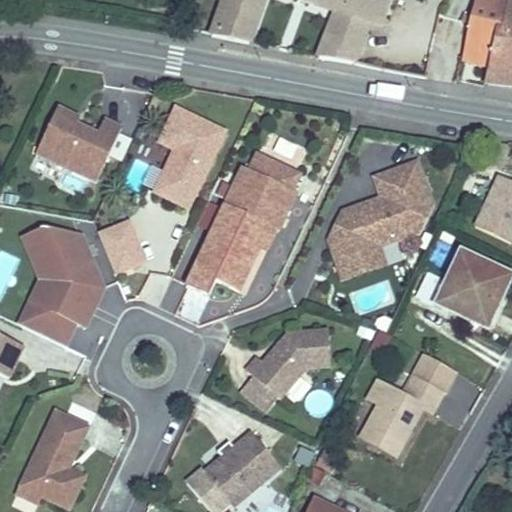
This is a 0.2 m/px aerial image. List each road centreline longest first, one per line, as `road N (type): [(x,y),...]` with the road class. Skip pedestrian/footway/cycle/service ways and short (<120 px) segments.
road 1 (tertiary): [(511,121),(174,59),(0,37)]
road 2 (residential): [(153,398),(181,383),(188,360),(180,338),(161,326),(133,330),(115,354),(118,378),(142,397)]
road 3 (residential): [(435,511),(511,381)]
road 4 (residential): [(113,511),(144,446),(153,398)]
